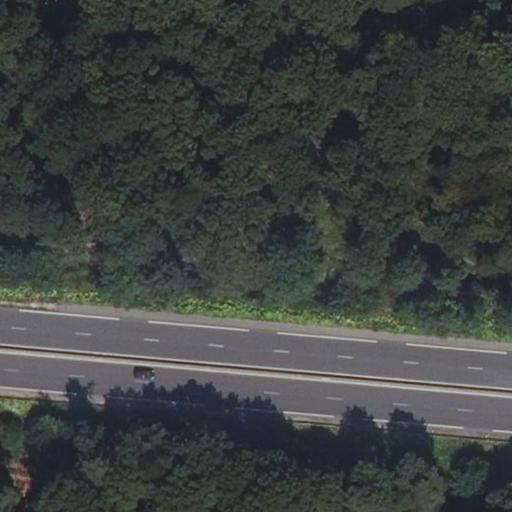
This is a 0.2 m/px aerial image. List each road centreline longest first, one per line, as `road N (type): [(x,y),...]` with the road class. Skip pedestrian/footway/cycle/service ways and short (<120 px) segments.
road 1 (primary): [(0,368),(511,414)]
road 2 (primary): [(511,374),(0,329)]
